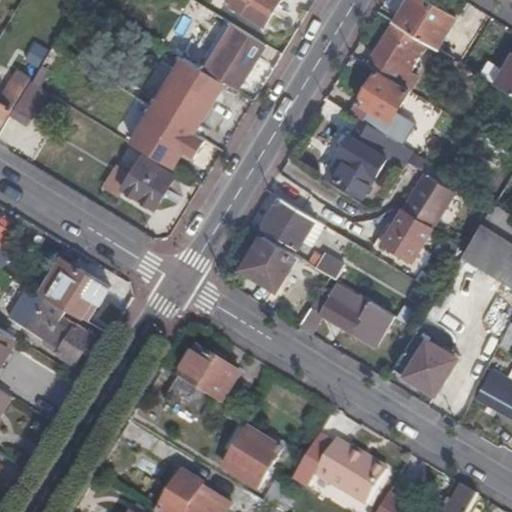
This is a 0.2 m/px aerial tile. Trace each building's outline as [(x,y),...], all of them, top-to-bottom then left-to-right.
[(265,28),(282,0),(230,0),(227,5),(265,28)] [(422,0),(409,0),(395,25),(437,51),(456,21),(422,0)] [(378,73),(410,93),(418,79),(409,73),(426,46),(393,26),(368,67),(378,73)] [(238,88),(265,44),(238,27),(210,70),(238,88)] [(188,60),(156,109),(194,133),(224,82),(188,60)] [(511,63),(506,74),(497,88),(511,96),(511,63)] [(490,64),(482,78),(497,88),(506,74),(490,64)] [(19,72),(0,103),(0,126),(3,128),(31,80),(19,72)] [(361,122),(397,143),(410,122),(397,113),(410,93),(378,73),(359,105),(368,111),(361,122)] [(33,120),(49,93),(32,83),(15,110),(33,120)] [(134,145),(173,169),(184,152),(194,159),(205,140),(156,109),(134,145)] [(387,160),(397,143),(361,122),(352,138),(387,160)] [(387,162),(387,160),(352,138),(351,138),(339,156),(346,161),(334,181),(363,200),(387,162)] [(327,176),(334,181),(346,161),(339,156),(327,176)] [(134,175),(124,192),(156,211),(177,177),(145,158),(134,175)] [(120,198),(124,192),(134,175),(117,165),(103,188),(120,198)] [(428,175),(405,210),(435,229),(457,193),(428,175)] [(484,227),(511,243),(511,202),(502,197),(497,205),(484,227)] [(281,200),(280,200),(262,230),(298,252),(317,222),(315,221),(281,200)] [(473,233),(487,211),(476,205),(463,227),(473,233)] [(405,210),(383,246),(412,264),(435,229),(405,210)] [(0,248),(10,233),(0,227),(0,248)] [(511,288),(511,243),(484,227),(463,260),(511,288)] [(291,255),(264,238),(243,270),(275,291),(297,258),(291,255)] [(322,273),(330,279),(335,282),(344,267),(331,259),(322,273)] [(48,298),(60,305),(61,302),(92,321),(111,289),(80,270),(77,275),(62,266),(44,296),(48,298)] [(312,309),(299,329),(312,337),(324,317),(377,351),(395,322),(337,286),(331,297),(333,299),(323,316),(312,309)] [(322,292),(312,309),(323,316),(333,299),(331,297),(322,292)] [(45,346),(76,365),(94,337),(78,326),(77,326),(62,317),(67,310),(60,305),(48,298),(29,330),(47,342),(45,346)] [(511,345),(511,325),(510,325),(499,347),(509,353),(511,345)] [(12,337),(13,337),(0,328),(0,358),(3,354),(7,357),(8,354),(4,352),(4,350),(4,348),(6,345),(7,342),(8,340),(10,338),(12,337)] [(458,362),(417,336),(414,339),(406,353),(448,379),(458,362)] [(197,349),(179,379),(206,396),(222,405),(241,375),(197,349)] [(406,353),(395,371),(436,397),(448,379),(406,353)] [(478,401),(491,409),(497,412),(511,420),(511,383),(508,381),(494,374),(478,401)] [(206,396),(179,379),(170,394),(197,411),(206,396)] [(447,421),(460,428),(465,418),(453,411),(447,421)] [(225,452),(234,458),(249,432),(240,426),(225,452)] [(249,432),(234,458),(225,471),(258,492),(283,452),(250,431),(249,432)] [(389,473),(336,440),(314,476),(367,508),(389,473)] [(159,511),(229,511),(233,505),(183,474),(159,511)] [(277,484),(265,504),(276,510),(287,491),(277,484)] [(470,511),(478,497),(463,487),(449,511),(470,511)] [(412,511),(415,509),(391,495),(379,511),(412,511)]
